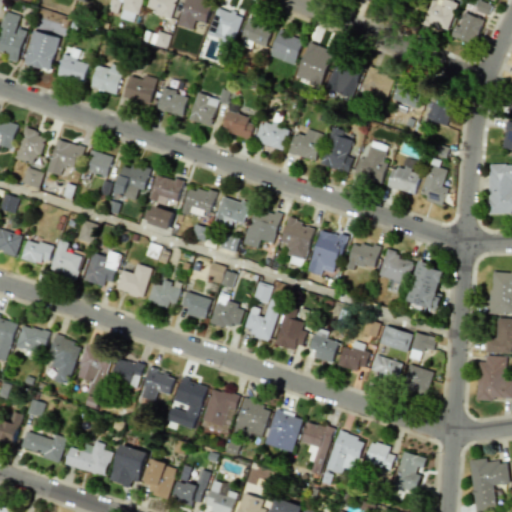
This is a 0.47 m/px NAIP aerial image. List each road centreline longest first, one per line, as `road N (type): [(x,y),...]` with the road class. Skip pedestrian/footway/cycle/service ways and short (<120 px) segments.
road 1 (residential): [(0,283),(452,432),(511,426)]
road 2 (residential): [(0,88),(463,240)]
road 3 (residential): [(463,240),(446,511)]
road 4 (residential): [(290,0),(487,81)]
road 5 (residential): [(487,81),(463,240)]
